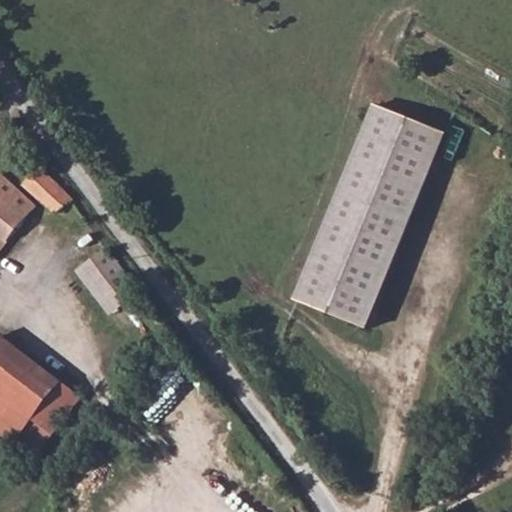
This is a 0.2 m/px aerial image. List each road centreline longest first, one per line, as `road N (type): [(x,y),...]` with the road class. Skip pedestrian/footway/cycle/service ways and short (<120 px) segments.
road 1 (unclassified): [(0,71),(330,511)]
road 2 (track): [(511,286),(442,479),(410,511)]
